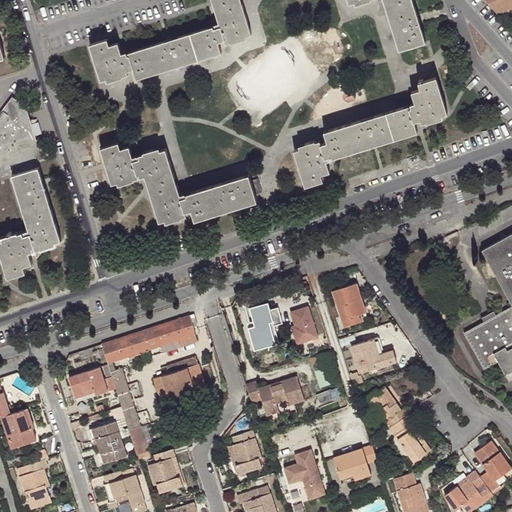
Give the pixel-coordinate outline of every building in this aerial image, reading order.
[(211,0),(220,27),(224,41),(251,34),(240,0),(211,0)] [(383,0),(399,50),(425,42),(419,19),(412,0),(383,0)] [(511,0),(485,0),(501,17),(508,11),(511,9),(511,0)] [(224,41),(220,27),(215,29),(212,30),(211,27),(185,35),(193,62),(221,54),(218,43),(224,41)] [(193,62),(185,35),(169,40),(128,52),(134,70),(137,80),(193,62)] [(134,70),(128,52),(126,53),(124,54),(120,43),(112,46),(109,39),(91,45),(103,81),(114,77),(116,81),(125,78),(124,74),(134,70)] [(417,104),(383,114),(391,142),(419,134),(415,123),(421,121),(425,120),(427,125),(437,122),(436,118),(448,115),(437,78),(420,83),(422,90),(413,93),(417,104)] [(0,116),(0,159),(4,171),(45,159),(40,141),(32,143),(16,94),(0,116)] [(383,114),(325,131),(329,143),(333,160),(374,147),(391,142),(383,114)] [(299,150),(294,151),(305,187),(324,181),(322,175),(331,173),(328,161),(330,161),(333,160),(329,143),(316,147),(314,142),(298,147),(299,150)] [(101,148),(113,183),(135,176),(140,174),(134,157),(129,144),(119,147),(117,143),(101,148)] [(182,195),(166,146),(134,157),(140,174),(157,224),(181,216),(180,212),(183,211),(187,210),(182,195)] [(41,168),(15,176),(30,228),(57,220),(44,179),(41,168)] [(250,174),(182,195),(187,210),(191,223),(240,207),(258,202),(250,174)] [(0,240),(0,248),(9,279),(27,273),(25,266),(33,264),(30,252),(33,251),(41,249),(42,251),(58,246),(57,243),(63,241),(57,220),(30,228),(2,236),(3,240),(0,240)] [(511,233),(483,249),(511,303),(511,306),(465,332),(485,369),(499,362),(510,381),(511,380),(511,233)] [(345,326),(364,320),(359,303),(364,301),(358,283),(333,291),(345,326)] [(359,303),(364,320),(370,318),(364,301),(359,303)] [(295,326),(300,342),(320,335),(310,306),(295,311),(300,324),(295,326)] [(256,342),(273,338),(270,327),(284,323),(280,307),(253,315),(258,330),(253,331),(256,342)] [(196,332),(190,315),(102,343),(104,351),(108,363),(113,361),(195,335),(196,332)] [(360,373),(397,360),(394,349),(383,352),(379,338),(351,346),(360,372),(360,373)] [(329,349),(310,356),(323,395),(342,389),(329,349)] [(195,388),(207,384),(198,355),(158,369),(160,376),(155,378),(161,399),(171,396),(174,407),(198,399),(195,388)] [(97,395),(109,391),(101,366),(69,376),(76,397),(87,394),(87,392),(95,389),(97,395)] [(138,455),(149,451),(123,368),(116,370),(111,372),(111,374),(122,407),(131,435),(138,455)] [(360,372),(350,375),(354,385),(363,383),(360,373),(360,372)] [(262,396),(268,415),(280,410),(277,403),(288,399),(289,404),(305,399),(298,375),(282,380),(282,383),(272,386),(271,384),(260,387),(259,388),(262,396)] [(257,380),(247,383),(252,399),(262,396),(259,388),(260,387),(257,380)] [(391,427),(410,413),(406,407),(402,410),(385,387),(378,392),(376,389),(367,397),(375,407),(370,411),(379,423),(385,419),(390,427),(391,427)] [(5,392),(0,393),(0,415),(1,418),(3,417),(13,448),(38,440),(35,429),(28,432),(26,425),(29,424),(25,410),(12,414),(5,392)] [(28,432),(35,429),(36,429),(29,409),(25,410),(29,424),(26,425),(28,432)] [(416,422),(410,413),(391,427),(416,462),(428,453),(422,446),(427,443),(413,424),(416,422)] [(97,446),(122,438),(117,421),(91,429),(94,440),(95,440),(97,446)] [(239,475),(262,467),(259,458),(263,457),(254,429),(232,437),(235,445),(232,445),(238,465),(236,466),(239,475)] [(128,456),(122,438),(97,446),(100,454),(98,454),(101,465),(128,456)] [(488,471),(480,477),(492,492),(500,487),(495,480),(511,467),(511,465),(493,440),(476,453),(488,471)] [(432,450),(427,443),(422,446),(428,453),(432,450)] [(374,446),(364,449),(368,463),(378,460),(374,446)] [(184,485),(181,476),(178,476),(172,458),(177,456),(175,449),(155,455),(157,461),(149,465),(155,484),(157,484),(160,492),(184,485)] [(318,466),(313,449),(296,454),(299,463),(285,467),(290,483),(304,479),(310,499),(327,494),(320,473),(317,475),(314,467),(318,466)] [(364,449),(335,458),(341,479),(354,475),(356,480),(372,475),(368,463),(364,449)] [(139,459),(150,455),(149,451),(138,455),(139,459)] [(178,476),(181,476),(183,475),(177,456),(172,458),(178,476)] [(53,502),(48,487),(46,482),(50,481),(46,469),(50,467),(48,459),(18,468),(21,478),(22,477),(32,509),(53,502)] [(122,470),(105,476),(108,484),(105,485),(110,500),(128,495),(133,507),(145,503),(136,474),(124,478),(122,470)] [(480,477),(476,471),(468,477),(471,480),(459,488),(458,487),(445,496),(456,510),(463,506),(467,511),(469,511),(494,495),(492,492),(480,477)] [(418,485),(413,473),(395,478),(405,511),(426,511),(423,503),(427,502),(421,484),(418,485)] [(354,475),(341,479),(342,484),(356,480),(354,475)] [(471,480),(468,477),(456,485),(458,487),(459,488),(471,480)] [(261,497),(270,494),(267,485),(258,487),(261,497)] [(276,511),(270,493),(270,494),(261,497),(258,487),(237,494),(240,503),(243,502),(246,511),(250,510),(250,511),(276,511)] [(111,511),(120,511),(117,501),(109,503),(111,511)] [(193,511),(198,510),(195,501),(174,508),(175,511),(174,511),(193,511)]
